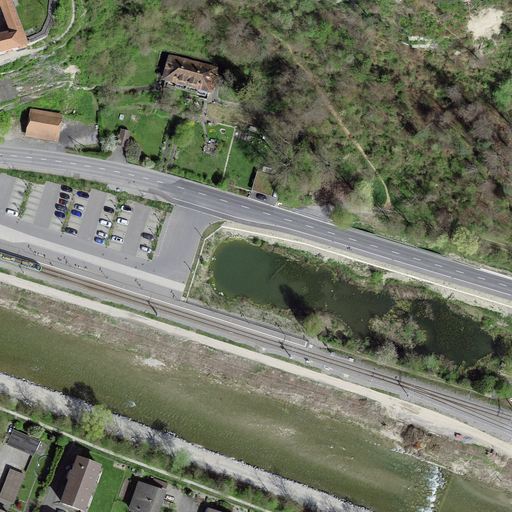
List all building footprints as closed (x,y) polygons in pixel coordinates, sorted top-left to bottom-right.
[(0,0),(0,54),(7,52),(7,54),(12,52),(12,51),(18,49),(19,51),(27,48),(26,46),(24,40),(20,31),(9,1),(11,0),(0,0)] [(24,40),(26,46),(46,37),(52,25),(55,13),(56,0),(49,0),(47,18),(41,31),(24,40)] [(186,91),(193,65),(171,60),(169,65),(165,64),(164,70),(168,72),(164,85),(186,91)] [(193,65),(186,91),(208,97),(211,83),(215,84),(217,78),(213,77),(214,71),(193,65)] [(61,118),(32,113),(28,134),(56,139),(59,121),(60,121),(61,118)] [(130,133),(121,130),(117,146),(126,148),(130,133)] [(271,195),(276,178),(258,173),(253,189),(271,195)] [(40,441),(13,430),(8,444),(34,455),(40,441)] [(83,511),(100,468),(79,460),(74,474),(72,473),(69,480),(71,481),(63,504),(83,511)] [(24,475),(10,470),(0,496),(0,498),(13,503),(24,475)] [(168,484),(154,479),(152,484),(166,489),(168,484)] [(162,500),(165,493),(139,484),(130,510),(136,511),(140,511),(141,510),(145,511),(158,511),(161,505),(160,504),(161,500),(162,500)]
